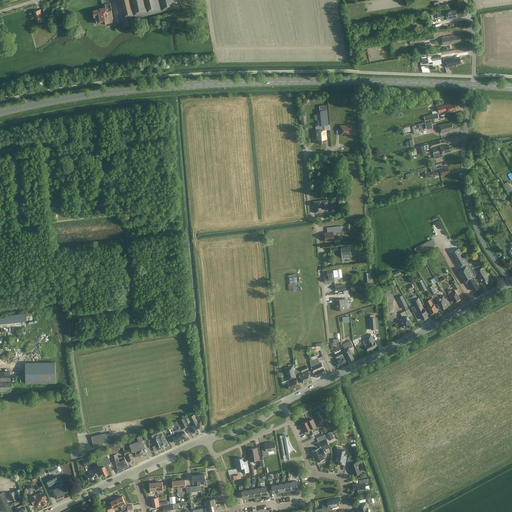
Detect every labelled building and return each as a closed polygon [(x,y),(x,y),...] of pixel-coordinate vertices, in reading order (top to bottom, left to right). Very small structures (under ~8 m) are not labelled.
[(110,2),(109,0),(104,0),(106,3),(105,3),(105,7),(99,8),(99,9),(93,10),(94,16),(96,15),(97,23),(108,21),(108,22),(113,21),(112,18),(113,18),(110,2)] [(178,8),(176,0),(113,0),(117,15),(119,15),(120,21),(123,21),(124,26),(133,24),(132,18),(139,17),(139,18),(178,8)] [(44,21),(41,9),(33,12),(36,23),(44,21)] [(456,17),(455,10),(437,13),(438,18),(444,17),(443,16),(445,15),(446,20),(451,19),(451,18),(456,17)] [(454,37),(454,35),(442,38),(443,45),(450,44),(454,43),(454,42),(460,41),(459,36),(454,37)] [(450,58),(450,57),(444,58),(445,67),(451,66),(456,65),(456,64),(461,63),(460,57),(455,58),(455,57),(450,58)] [(450,105),(450,104),(449,104),(437,107),(439,112),(446,110),(447,113),(450,112),(450,111),(456,109),(454,103),(450,105)] [(439,118),(437,113),(424,116),(425,121),(439,118)] [(425,122),(427,130),(433,128),(431,121),(425,122)] [(438,125),(440,133),(448,131),(448,130),(453,129),(451,122),(445,124),(445,123),(438,125)] [(340,135),(351,135),(351,125),(340,125),(340,135)] [(318,137),(319,144),(325,143),(325,140),(326,140),(325,130),(316,131),(317,137),(318,137)] [(444,145),(439,147),(440,148),(438,148),(438,147),(432,149),(434,158),(442,156),(442,154),(445,153),(451,151),(449,145),(444,146),(444,145)] [(436,169),(435,165),(427,167),(428,170),(430,169),(431,172),(425,174),(426,178),(432,176),(432,175),(438,174),(440,173),(440,176),(445,175),(445,174),(449,173),(448,167),(443,168),(443,167),(439,168),(436,169)] [(313,202),(314,213),(323,212),(323,209),(329,208),(327,200),(313,202)] [(334,241),(333,232),(324,233),(325,241),(334,241)] [(414,248),(417,254),(435,244),(432,239),(414,248)] [(344,247),(344,245),(330,246),(331,251),(341,250),(342,256),(351,256),(351,255),(350,246),(344,247)] [(451,253),(456,262),(460,269),(456,271),(464,284),(468,281),(473,291),(479,288),(475,281),(477,279),(475,275),(474,275),(459,249),(451,253)] [(474,267),(478,274),(477,274),(481,279),(484,284),(488,281),(490,280),(482,268),(479,269),(477,265),(474,267)] [(334,276),(334,275),(336,274),(336,273),(339,273),(339,269),(333,269),(333,270),(327,271),(327,275),(324,276),(324,283),(334,281),(334,276)] [(298,274),(290,275),(291,290),(299,290),(298,274)] [(426,289),(422,280),(418,282),(423,291),(426,289)] [(451,282),(456,290),(459,288),(454,280),(451,282)] [(436,292),(432,286),(428,288),(431,294),(436,292)] [(452,300),(453,299),(454,302),(460,299),(454,290),(452,292),(449,293),(448,294),(452,300)] [(433,298),(436,304),(438,302),(441,310),(446,307),(448,306),(446,303),(446,302),(443,295),(438,298),(436,293),(432,295),(433,298)] [(402,295),(397,298),(402,309),(408,306),(402,295)] [(345,309),(344,298),(333,300),(333,303),(335,303),(336,310),(345,309)] [(426,312),(421,303),(419,298),(413,301),(419,312),(418,312),(422,320),(428,317),(426,313),(426,312)] [(436,304),(433,298),(426,302),(428,307),(431,314),(434,313),(435,313),(437,312),(437,311),(434,304),(436,304)] [(411,325),(404,311),(401,313),(403,318),(400,320),(401,323),(402,323),(405,328),(411,325)] [(0,323),(26,321),(26,314),(10,315),(10,317),(0,318),(0,323)] [(373,340),(370,334),(365,337),(366,339),(363,341),(368,351),(377,346),(373,340)] [(345,349),(342,350),(344,354),(347,359),(348,358),(349,361),(354,358),(351,354),(352,353),(350,348),(353,346),(350,341),(345,343),(343,345),(345,349)] [(27,362),(25,362),(25,383),(56,382),(55,362),(37,362),(37,360),(40,360),(40,344),(27,344),(27,347),(31,347),(31,359),(27,359),(27,362)] [(344,354),(342,350),(341,351),(335,354),(336,358),(337,358),(337,359),(334,360),(335,362),(337,367),(346,362),(343,356),(342,355),(343,355),(342,355),(344,354)] [(321,363),(320,363),(318,358),(310,361),(311,367),(315,377),(325,373),(321,363)] [(296,378),(292,365),(283,367),(286,381),(296,378)] [(313,374),(310,369),(307,370),(308,371),(308,372),(298,376),(302,384),(312,380),(310,376),(310,375),(313,374)] [(0,371),(0,390),(10,390),(9,371),(0,371)] [(286,383),(289,389),(299,385),(296,378),(286,383)] [(326,408),(321,410),(324,419),(328,417),(329,420),(332,418),(331,416),(330,416),(326,408)] [(324,419),(321,410),(315,413),(319,421),(318,421),(319,424),(322,423),(321,420),(324,419)] [(200,422),(197,423),(193,415),(188,417),(184,419),(187,423),(190,422),(190,421),(191,420),(193,425),(191,426),(192,429),(193,429),(195,433),(203,429),(202,426),(202,425),(200,422)] [(307,421),(311,429),(314,428),(315,430),(318,429),(317,426),(316,427),(312,419),(307,421)] [(311,429),(307,421),(302,424),(305,431),(304,432),(306,435),(309,433),(307,431),(311,429)] [(178,426),(175,427),(181,439),(187,436),(184,431),(184,429),(182,428),(180,430),(178,426)] [(181,439),(175,427),(172,429),(175,436),(174,436),(172,437),(174,442),(181,439)] [(162,433),(160,428),(150,433),(152,437),(156,446),(153,447),(155,451),(158,449),(158,450),(168,445),(162,432),(162,433)] [(326,434),(329,440),(334,438),(331,432),(326,434)] [(111,438),(106,439),(105,433),(91,437),(94,448),(103,445),(104,448),(110,446),(109,444),(113,443),(111,438)] [(288,437),(286,437),(285,435),(280,436),(284,460),(289,459),(289,454),(294,449),(293,448),(291,446),(290,444),(289,442),(289,439),(288,437)] [(145,448),(143,440),(141,436),(128,440),(134,457),(143,454),(141,449),(145,448)] [(329,444),(326,438),(318,442),(321,448),(329,444)] [(124,441),(120,443),(125,455),(126,455),(129,462),(130,461),(131,463),(132,463),(134,462),(133,460),(134,460),(130,449),(125,451),(123,447),(125,442),(124,441)] [(261,446),(263,456),(269,455),(268,451),(276,450),(274,442),(267,444),(267,443),(264,444),(265,445),(261,446)] [(338,461),(337,464),(345,465),(347,454),(344,453),(345,449),(340,448),(341,447),(336,446),(335,451),(336,451),(335,460),(338,461)] [(259,459),(257,448),(248,449),(251,461),(259,459)] [(320,449),(319,448),(312,451),(317,462),(324,459),(322,455),(325,453),(323,448),(320,449)] [(118,458),(117,453),(111,455),(114,466),(115,465),(118,471),(128,466),(124,457),(118,458)] [(111,463),(107,454),(95,459),(104,477),(108,475),(112,473),(110,469),(110,468),(112,466),(111,463)] [(82,459),(85,466),(94,462),(91,455),(82,459)] [(247,461),(243,462),(242,457),(234,459),(236,469),(241,468),(242,473),(249,472),(247,461)] [(355,458),(348,457),(347,463),(350,464),(354,475),(362,472),(357,461),(356,462),(355,458)] [(58,470),(56,466),(48,470),(50,474),(58,470)] [(95,470),(94,470),(93,468),(85,472),(85,474),(88,481),(97,477),(95,470)] [(46,475),(43,469),(37,471),(40,478),(46,475)] [(205,474),(198,475),(199,481),(200,481),(203,480),(204,485),(207,485),(206,480),(205,480),(205,474)] [(59,483),(55,475),(45,480),(49,487),(49,486),(55,499),(68,492),(62,482),(59,483)] [(189,487),(189,492),(201,491),(200,481),(199,481),(198,475),(191,475),(192,481),(197,481),(197,486),(189,487)] [(290,477),(289,478),(288,478),(289,482),(290,482),(291,490),(298,489),(296,481),(291,482),(290,477)] [(369,482),(368,478),(359,480),(360,484),(353,485),(354,491),(358,490),(358,493),(366,491),(370,490),(369,485),(365,486),(365,483),(369,482)] [(290,482),(289,482),(285,483),(284,479),(283,479),(282,479),(283,483),(284,483),(285,491),(291,490),(290,482)] [(276,480),(276,485),(278,484),(279,492),(285,491),(284,483),(283,483),(279,484),(278,480),(276,480)] [(272,493),(279,492),(278,484),(276,485),(272,485),(272,481),(269,481),(270,486),(271,486),(272,493)] [(258,483),(259,488),(260,488),(261,495),(268,494),(266,487),(261,488),(260,483),(258,483)] [(252,485),(252,489),(254,489),(255,496),(261,495),(260,488),(259,488),(255,489),(254,484),(252,485)] [(245,486),(246,490),(247,490),(249,498),(255,496),(254,489),(252,489),(248,490),(248,485),(245,486)] [(31,486),(24,489),(26,494),(29,496),(33,503),(34,503),(36,507),(42,504),(43,504),(45,503),(45,502),(46,502),(44,498),(45,497),(42,490),(35,494),(31,486)] [(242,499),(249,498),(247,490),(246,490),(242,491),(241,486),(239,487),(240,492),(241,491),(242,499)] [(12,511),(3,492),(2,493),(0,489),(0,488),(0,511),(12,511)] [(22,496),(19,489),(9,493),(12,501),(22,496)] [(122,496),(116,499),(119,505),(122,504),(123,507),(126,505),(122,496)] [(162,502),(159,503),(158,498),(152,499),(153,507),(162,505),(162,502)] [(339,505),(338,498),(327,500),(328,503),(325,504),(325,508),(316,509),(316,511),(324,511),(331,510),(330,507),(339,505)] [(113,508),(119,505),(116,499),(110,502),(111,505),(106,507),(109,511),(114,509),(113,508)] [(208,506),(215,505),(214,499),(206,500),(207,505),(203,506),(203,508),(208,507),(208,506)] [(367,508),(366,502),(359,503),(360,509),(357,510),(357,511),(368,511),(368,508),(367,508)]
